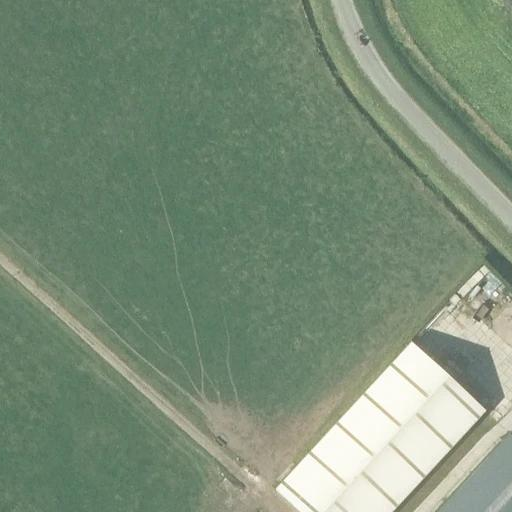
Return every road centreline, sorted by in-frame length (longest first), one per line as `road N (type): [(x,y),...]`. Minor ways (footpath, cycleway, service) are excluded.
road 1 (track): [(0,259),(265,497),(252,511)]
road 2 (unclassified): [(511,222),(382,89),(347,0)]
road 3 (track): [(423,511),(511,422)]
